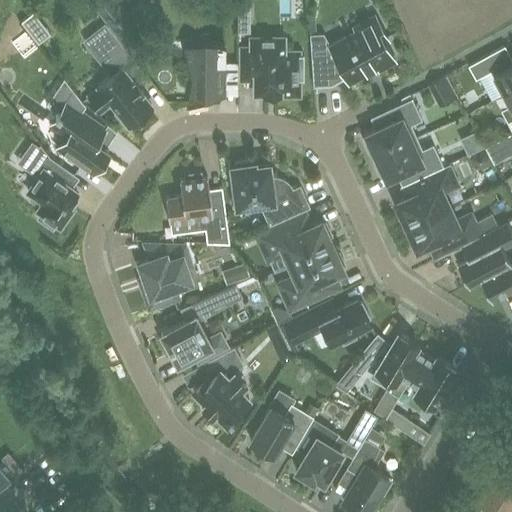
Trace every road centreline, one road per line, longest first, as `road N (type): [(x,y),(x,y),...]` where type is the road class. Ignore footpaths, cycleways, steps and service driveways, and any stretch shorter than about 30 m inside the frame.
road 1 (residential): [(290,511),(171,432),(111,316),(91,236),(135,170),(175,131),(282,130),(331,154),(394,281)]
road 2 (residential): [(500,350),(403,511)]
road 3 (residential): [(394,281),(500,350)]
